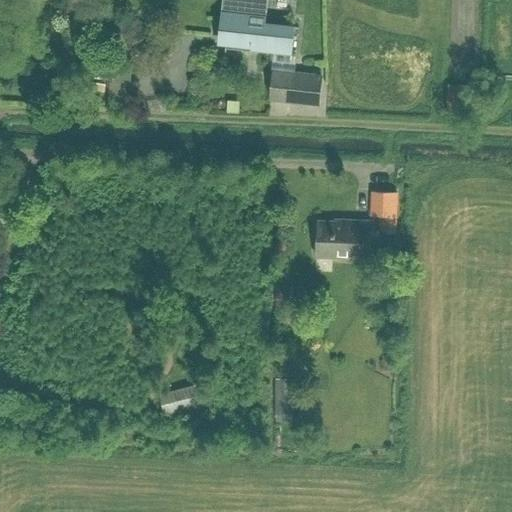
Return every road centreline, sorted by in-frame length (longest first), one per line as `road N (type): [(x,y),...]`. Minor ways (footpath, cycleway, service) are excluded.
road 1 (track): [(0,114),(511,131)]
road 2 (track): [(18,163),(44,152),(350,165)]
road 3 (track): [(112,0),(135,75),(184,71)]
